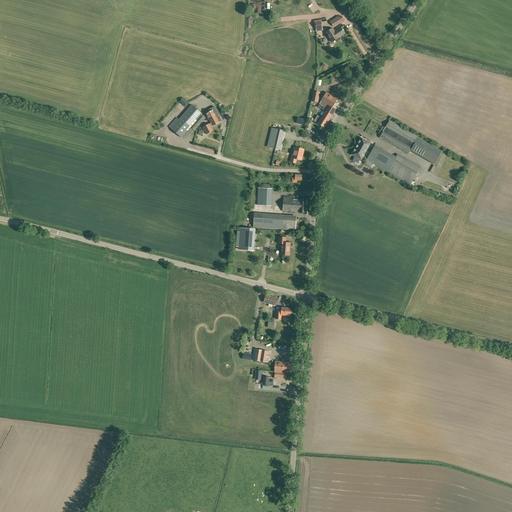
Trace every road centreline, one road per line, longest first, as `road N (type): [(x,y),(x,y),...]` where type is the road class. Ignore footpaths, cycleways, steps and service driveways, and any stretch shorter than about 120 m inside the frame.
road 1 (tertiary): [(306,296),(322,143),(416,0)]
road 2 (unclassified): [(306,296),(0,218)]
road 3 (tertiary): [(288,511),(306,296)]
road 4 (track): [(511,348),(306,296)]
